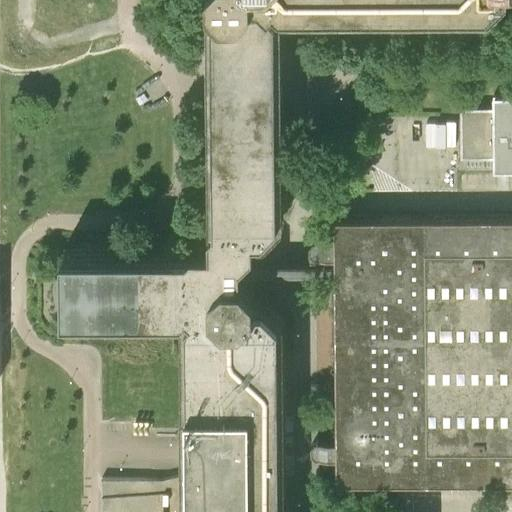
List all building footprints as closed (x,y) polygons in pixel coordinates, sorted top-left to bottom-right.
[(210,247),(254,247),(254,234),(264,235),(279,218),(277,80),(277,59),(277,46),(277,12),(272,6),(275,2),(281,8),(488,6),(493,0),(208,0),(208,3),(213,7),(213,48),(213,61),(213,81),(215,224),(211,229),(210,247)] [(495,93),(493,93),(493,107),(462,107),(462,155),(494,155),(494,167),(503,167),(511,166),(511,94),(495,94),(495,93)] [(309,253),(314,258),(335,258),(335,262),(335,274),(334,312),(336,442),(316,443),(311,447),(312,455),(316,459),(336,460),(337,483),(511,481),(511,215),(411,217),(334,217),(335,241),(313,241),(309,246),(309,253)] [(281,511),(279,319),(265,303),(255,303),(255,292),(242,278),(242,273),(245,274),(245,270),(245,265),(241,265),(241,260),(254,247),(210,247),(192,247),(188,252),(62,253),(62,316),(183,315),(188,311),(192,314),(187,320),(188,406),(188,451),(188,470),(188,487),(188,511),(281,511)] [(297,264),(245,265),(245,270),(245,274),(251,276),(297,275),(335,274),(335,262),(297,264)] [(164,511),(164,498),(169,498),(169,488),(188,487),(188,470),(163,476),(101,476),(102,511),(164,511)]
